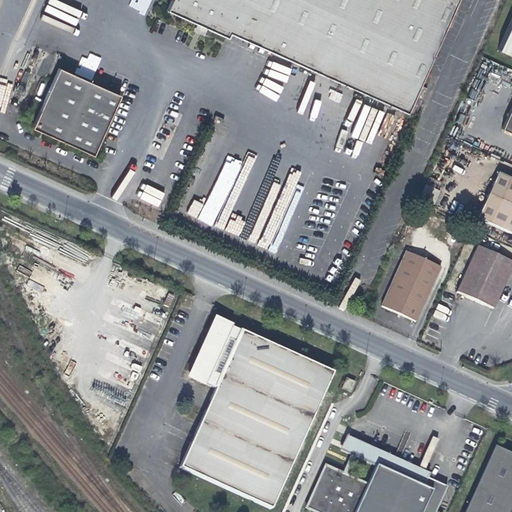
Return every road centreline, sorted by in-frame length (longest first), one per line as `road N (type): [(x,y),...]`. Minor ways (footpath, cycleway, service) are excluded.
road 1 (unclassified): [(0,174),(511,407)]
road 2 (unknown): [(20,183),(14,224),(40,274),(96,297),(129,297),(152,285),(171,251)]
